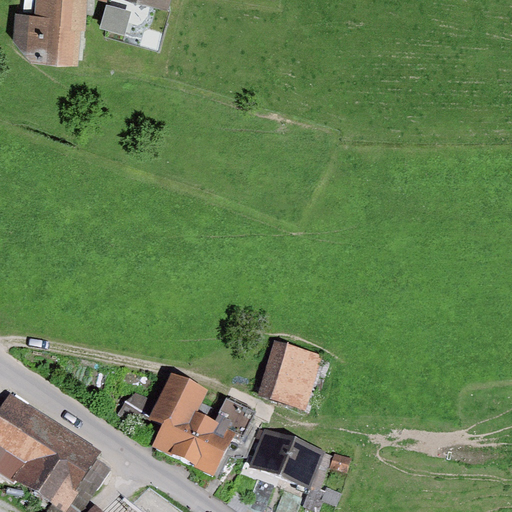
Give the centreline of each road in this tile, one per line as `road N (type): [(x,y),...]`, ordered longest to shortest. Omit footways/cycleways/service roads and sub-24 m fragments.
road 1 (track): [(269,409),(160,370),(9,344),(0,349)]
road 2 (residential): [(0,368),(208,511)]
road 3 (motorway): [(374,0),(511,155)]
